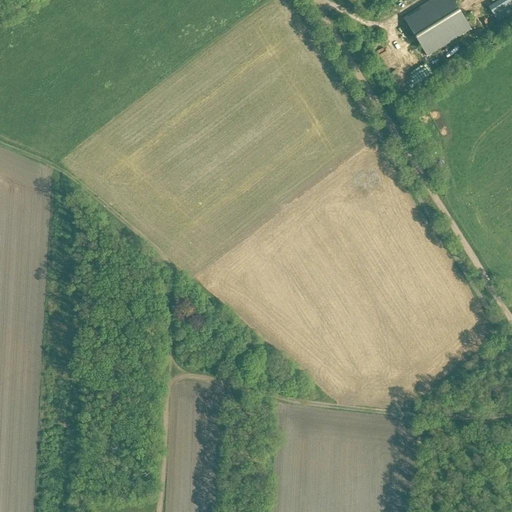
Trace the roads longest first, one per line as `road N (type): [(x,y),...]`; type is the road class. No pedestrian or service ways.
road 1 (track): [(0,143),(56,168),(167,261),(158,511)]
road 2 (track): [(511,324),(313,0)]
road 3 (track): [(511,415),(335,406),(168,371)]
road 4 (track): [(167,261),(335,406)]
